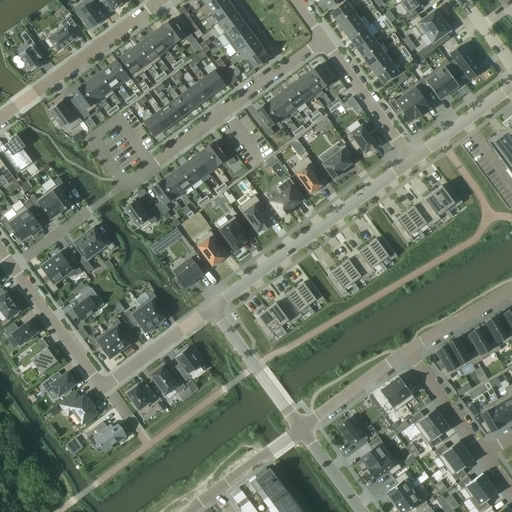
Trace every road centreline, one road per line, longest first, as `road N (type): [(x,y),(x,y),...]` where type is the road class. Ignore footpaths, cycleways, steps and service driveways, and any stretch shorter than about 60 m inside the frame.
road 1 (residential): [(110,195),(321,40)]
road 2 (tertiary): [(212,306),(410,161)]
road 3 (residential): [(0,118),(159,0)]
road 4 (residential): [(102,388),(10,267)]
road 5 (tertiary): [(301,429),(212,306)]
road 6 (residential): [(410,161),(321,40)]
road 7 (residential): [(301,429),(406,350)]
road 8 (residential): [(406,350),(485,452)]
road 9 (tertiary): [(410,161),(511,87)]
road 10 (residential): [(406,350),(511,290)]
